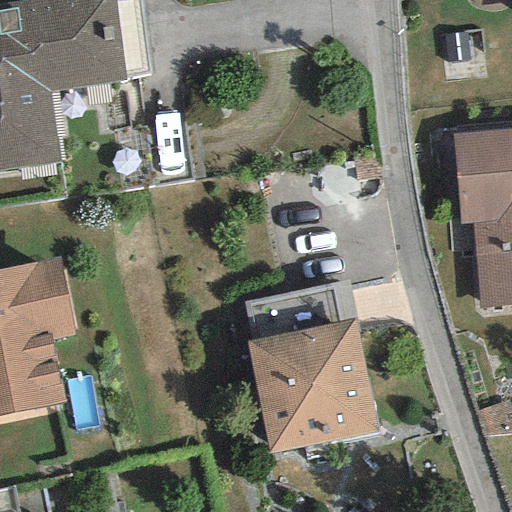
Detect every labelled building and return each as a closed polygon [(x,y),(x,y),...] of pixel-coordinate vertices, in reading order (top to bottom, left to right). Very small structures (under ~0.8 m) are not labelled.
[(113,0),(35,0),(8,4),(9,10),(0,11),(0,169),(58,161),(48,90),(125,79),(113,0)] [(511,128),(451,134),(459,223),(470,222),(478,308),(511,305),(511,128)] [(59,259),(0,271),(0,416),(64,403),(50,340),(75,335),(59,259)] [(242,303),(250,342),(353,321),(355,320),(347,281),(242,303)] [(250,342),(245,344),(270,454),(377,430),(353,321),(250,342)]
